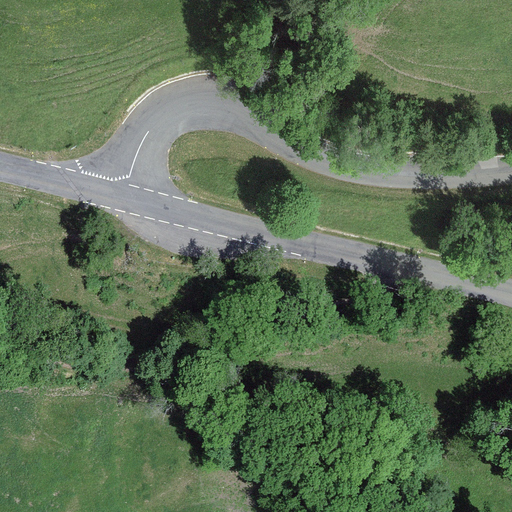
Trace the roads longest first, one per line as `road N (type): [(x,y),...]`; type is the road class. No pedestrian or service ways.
road 1 (tertiary): [(126,205),(141,145),(168,110),(198,97),(261,118),(335,167),(440,177),(511,171)]
road 2 (secondary): [(126,205),(511,302)]
road 3 (secondary): [(126,205),(0,172)]
